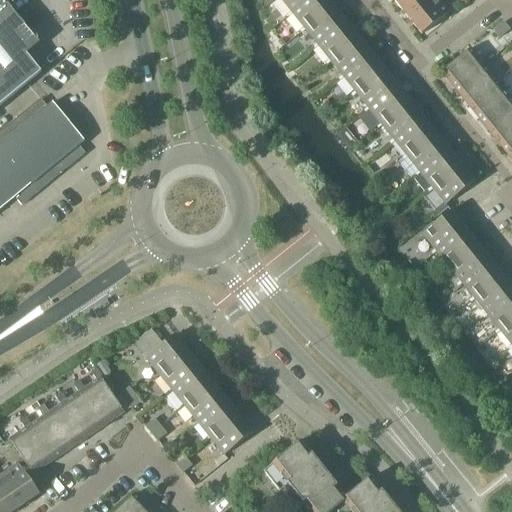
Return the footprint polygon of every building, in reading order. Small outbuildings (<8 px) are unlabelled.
[(39,45),(2,0),(0,0),(0,106),(41,73),(26,55),(39,45)] [(280,0),(292,14),(309,0),(280,0)] [(327,0),(309,0),(292,14),(304,30),(341,1),(339,0),(328,0),(327,0)] [(430,0),(398,0),(395,3),(407,19),(430,0)] [(439,0),(430,0),(407,19),(421,35),(450,12),(439,0)] [(346,7),(341,1),(304,30),(317,46),(346,23),(338,13),(346,7)] [(346,23),(317,46),(330,62),(366,33),(361,26),(353,32),(346,23)] [(508,30),(502,23),(492,31),(498,38),(508,30)] [(371,39),(366,33),(330,62),(343,78),(371,55),(364,45),(371,39)] [(454,90),(483,67),(470,50),(441,73),(454,90)] [(371,55),(343,78),(355,94),(392,65),(386,58),(379,64),(371,55)] [(397,71),(392,65),(355,94),(368,110),(397,87),(389,77),(397,71)] [(496,83),(483,67),(454,90),(467,106),(496,83)] [(509,99),(496,83),(467,106),(480,122),(509,99)] [(397,87),(368,110),(381,126),(417,97),(412,90),(404,96),(397,87)] [(422,103),(417,97),(381,126),(394,142),(422,119),(415,109),(422,103)] [(511,102),(509,99),(480,122),(493,138),(511,122),(511,102)] [(46,108),(40,100),(0,132),(0,210),(15,199),(21,206),(84,155),(78,147),(83,142),(52,104),(46,108)] [(422,119),(394,142),(406,158),(443,129),(438,122),(430,128),(422,119)] [(511,148),(511,122),(493,138),(505,154),(511,148)] [(448,135),(443,129),(406,158),(419,173),(448,150),(441,141),(448,135)] [(455,160),(448,150),(419,173),(432,189),(468,160),(463,154),(455,160)] [(468,160),(432,189),(445,206),(474,183),(466,173),(473,167),(468,160)] [(435,252),(464,229),(457,219),(464,213),(459,207),(451,213),(451,212),(422,235),(435,252)] [(472,238),(464,229),(435,252),(448,268),(484,239),(479,232),(472,238)] [(490,245),(484,239),(448,268),(461,284),(490,261),(482,251),(490,245)] [(497,270),(490,261),(461,284),(473,300),(510,271),(505,264),(497,270)] [(511,279),(511,273),(510,271),(473,300),(486,316),(511,294),(511,288),(508,283),(511,279)] [(511,294),(486,316),(499,332),(511,321),(511,294)] [(511,321),(499,332),(511,347),(511,321)] [(159,376),(188,353),(174,336),(163,345),(150,330),(133,344),(159,376)] [(188,353),(159,376),(172,392),(200,369),(188,353)] [(103,361),(95,366),(97,369),(100,374),(108,369),(103,361)] [(96,381),(84,389),(81,391),(105,426),(124,413),(123,412),(100,379),(102,377),(100,374),(97,369),(91,373),(96,381)] [(213,384),(200,369),(172,392),(184,408),(213,384)] [(78,393),(66,401),(63,403),(87,438),(105,426),(81,391),(84,389),(79,381),(73,385),(78,393)] [(226,400),(213,384),(184,408),(197,423),(226,400)] [(124,401),(134,394),(128,387),(119,395),(124,401)] [(60,405),(49,413),(45,415),(69,450),(87,438),(63,403),(66,401),(61,393),(55,397),(60,405)] [(140,402),(134,394),(124,401),(129,408),(131,410),(140,402)] [(239,416),(226,400),(197,423),(210,439),(239,416)] [(43,418),(31,425),(28,427),(51,462),(69,450),(45,415),(49,413),(43,405),(37,409),(43,418)] [(252,433),(239,416),(210,439),(224,456),(252,433)] [(28,427),(31,425),(25,417),(19,422),(25,430),(9,440),(32,475),(51,462),(28,427)] [(151,434),(160,427),(154,419),(145,427),(151,434)] [(165,434),(160,427),(151,434),(156,441),(165,434)] [(301,511),(303,511),(336,486),(307,451),(314,445),(307,437),(263,472),(279,493),(283,490),(301,511)] [(176,466),(185,458),(179,451),(170,458),(176,466)] [(191,466),(185,458),(176,466),(182,473),(191,466)] [(18,464),(0,476),(21,507),(39,495),(18,464)] [(336,486),(303,511),(332,511),(334,510),(335,511),(396,511),(363,470),(345,485),(352,493),(345,498),(336,486)] [(13,511),(21,507),(0,476),(0,511),(13,511)] [(147,511),(149,510),(134,495),(116,511),(147,511)]
